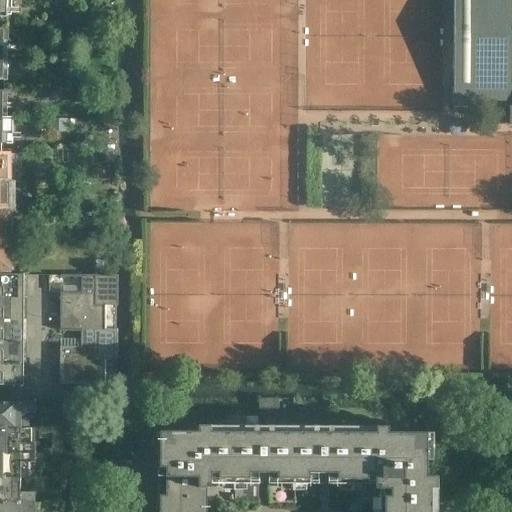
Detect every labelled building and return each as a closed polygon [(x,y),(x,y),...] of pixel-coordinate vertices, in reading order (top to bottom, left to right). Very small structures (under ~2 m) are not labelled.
[(4,7),(4,0),(0,0),(0,18),(8,18),(8,7),(4,7)] [(511,0),(453,0),(453,108),(504,108),(504,120),(509,125),(511,125),(511,0)] [(65,133),(65,123),(50,123),(50,133),(65,133)] [(0,206),(8,207),(8,193),(4,193),(4,181),(0,180),(0,206)] [(11,237),(11,212),(0,212),(0,243),(14,243),(14,237),(11,237)] [(12,272),(11,249),(14,249),(14,243),(0,243),(0,273),(10,273),(12,272)] [(0,297),(23,298),(24,275),(10,275),(10,273),(0,273),(0,297)] [(117,306),(117,276),(60,275),(60,276),(60,277),(81,277),(81,293),(60,293),(60,331),(81,331),(81,329),(104,330),(105,306),(117,306)] [(0,319),(23,320),(23,298),(0,297),(0,319)] [(0,341),(23,341),(23,320),(0,319),(0,341)] [(117,360),(117,330),(104,330),(81,329),(81,331),(81,347),(60,347),(60,385),(88,385),(108,386),(107,384),(104,384),(104,360),(117,360)] [(0,362),(23,363),(23,341),(0,341),(0,362)] [(0,385),(23,386),(23,363),(0,362),(0,385)] [(26,429),(26,414),(34,414),(34,402),(0,401),(0,428),(15,429),(26,429)] [(62,429),(62,404),(62,402),(47,402),(47,429),(62,429)] [(431,511),(432,489),(438,489),(438,477),(427,477),(427,434),(389,433),(389,427),(377,427),(377,433),(210,433),(210,426),(198,426),(198,433),(160,432),(159,511),(431,511)] [(15,443),(15,429),(0,428),(0,453),(34,454),(34,443),(15,443)] [(24,478),(24,464),(34,464),(34,454),(0,453),(0,478),(15,478),(24,478)] [(62,503),(62,478),(34,478),(34,493),(14,493),(15,478),(0,478),(0,502),(34,503),(62,503)] [(0,511),(33,511),(34,503),(0,502),(0,511)]
